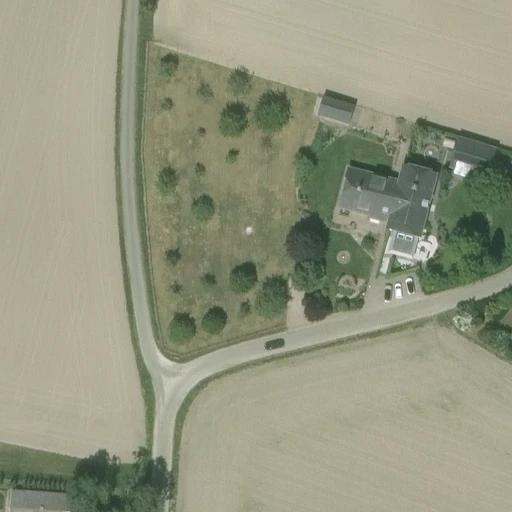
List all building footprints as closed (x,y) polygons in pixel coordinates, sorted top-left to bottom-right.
[(355,108),(324,98),(318,117),(349,127),(355,108)] [(497,150),(458,139),(449,170),(453,172),(451,178),(468,183),(470,177),(487,182),(497,150)] [(390,227),(402,182),(347,168),(337,211),(368,218),(367,221),(390,227)] [(405,170),(402,182),(390,227),(388,231),(396,234),(418,239),(422,225),(435,178),(405,170)] [(73,511),(75,495),(10,491),(8,511),(73,511)]
